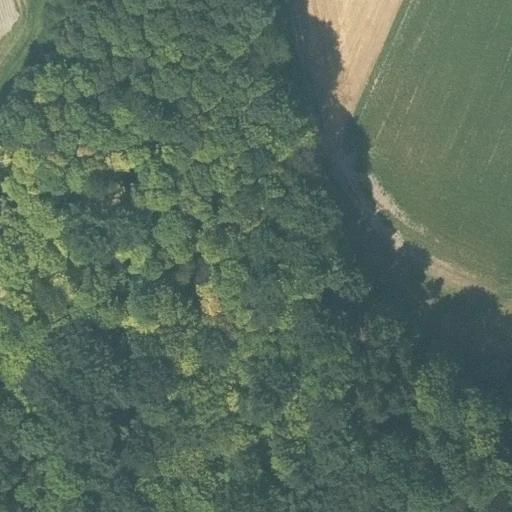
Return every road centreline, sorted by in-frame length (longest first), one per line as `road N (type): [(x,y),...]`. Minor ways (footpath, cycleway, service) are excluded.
road 1 (track): [(263,0),(306,226),(355,392),(509,511)]
road 2 (track): [(169,511),(355,392)]
